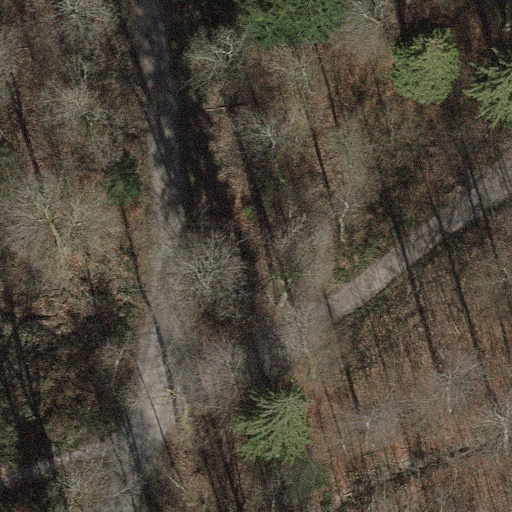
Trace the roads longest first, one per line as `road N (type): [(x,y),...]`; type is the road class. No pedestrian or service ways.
road 1 (track): [(150,416),(258,363),(511,177)]
road 2 (track): [(147,0),(169,167),(164,320),(150,416)]
